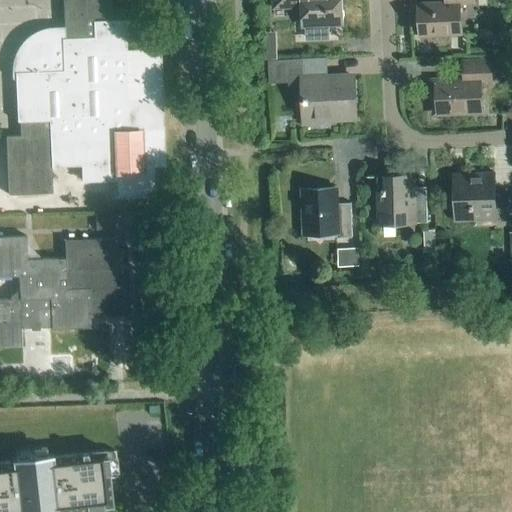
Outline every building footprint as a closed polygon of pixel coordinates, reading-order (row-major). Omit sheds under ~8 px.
[(20,137),(5,138),(8,196),(51,194),(50,168),(82,167),(83,182),(113,180),(114,199),(154,198),(152,165),(162,165),(160,99),(158,50),(126,52),(125,21),(112,21),(111,0),(62,0),(64,39),(61,39),(61,40),(45,40),(41,41),(37,42),(33,43),(30,45),(26,48),(23,51),(21,54),(18,57),(17,61),(16,65),(15,69),(15,73),(14,73),(17,123),(19,122),(20,137)] [(272,0),(273,8),(301,8),(302,22),(306,22),(307,39),(327,39),(327,25),(343,25),(343,19),(344,19),(344,11),(342,11),(341,0),(272,0)] [(419,36),(460,35),(459,5),(473,4),(473,0),(444,0),(445,4),(418,5),(419,36)] [(276,45),(264,46),(264,59),(277,58),(276,45)] [(304,79),(303,59),(268,61),(269,84),(288,84),(288,94),(304,93),(305,117),(332,116),(332,120),(353,119),(351,77),(304,79)] [(434,114),(481,112),(480,82),(491,81),(490,62),(462,63),(463,81),(433,83),(434,114)] [(494,194),(493,173),(453,174),(455,222),(508,220),(507,194),(494,194)] [(414,188),(413,176),(381,177),(381,192),(377,192),(378,225),(427,223),(426,187),(414,188)] [(336,204),(335,189),(302,190),(304,232),(336,231),(336,239),(352,238),(350,203),(336,204)] [(93,232),(112,231),(111,216),(92,217),(93,232)] [(424,252),(435,252),(434,230),(423,231),(424,252)] [(26,260),(26,237),(0,237),(0,277),(18,277),(19,300),(0,300),(0,349),(21,348),(20,329),(50,328),(51,330),(90,329),(90,318),(125,316),(124,287),(114,287),(112,239),(64,242),(64,259),(26,260)] [(343,266),(359,266),(358,249),(343,249),(343,266)] [(12,461),(0,462),(0,511),(62,511),(113,506),(110,478),(120,477),(117,450),(107,451),(107,450),(54,456),(54,453),(12,458),(12,461)]
